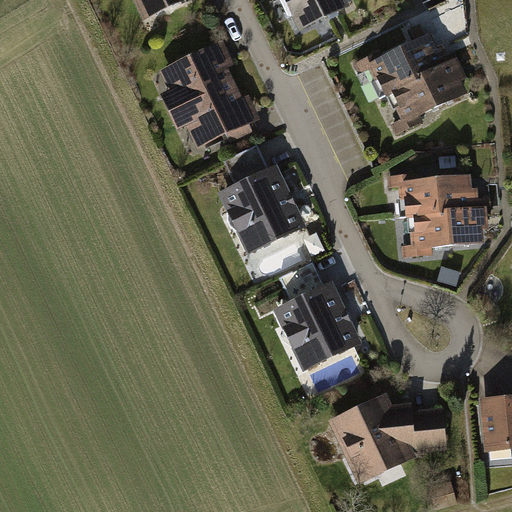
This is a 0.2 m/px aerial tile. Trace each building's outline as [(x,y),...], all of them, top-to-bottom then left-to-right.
[(132,0),(143,21),(187,0),(132,0)] [(346,0),(282,0),(298,32),(350,7),(346,0)] [(382,52),(356,64),(361,75),(369,71),(381,98),(389,95),(459,62),(454,51),(447,54),(443,45),(437,47),(431,34),(384,55),(382,52)] [(168,112),(235,81),(228,67),(234,64),(223,40),(159,71),(168,90),(159,94),(168,112)] [(466,78),(459,62),(389,95),(401,121),(394,125),(398,134),(422,123),(418,117),(468,94),(461,80),(466,78)] [(235,81),(168,112),(177,130),(185,126),(196,149),(226,134),(230,143),(253,132),(250,124),(260,119),(249,95),(243,98),(235,81)] [(235,185),(218,193),(247,255),(306,227),(276,165),(268,168),(257,145),(223,162),(235,185)] [(398,201),(400,218),(409,217),(487,210),(486,199),(479,200),(478,190),(472,190),(471,174),(419,179),(418,174),(388,177),(389,189),(400,188),(401,200),(398,201)] [(489,231),(487,210),(409,217),(412,246),(402,246),(403,259),(434,256),(433,249),(485,244),(483,231),(489,231)] [(291,302),(274,310),(303,372),(362,344),(332,281),(324,285),(313,262),(279,278),(291,302)] [(386,393),(328,421),(358,485),(417,457),(415,454),(448,451),(444,409),(412,411),(412,403),(392,405),(386,393)] [(511,396),(479,399),(484,453),(511,450),(511,396)]
